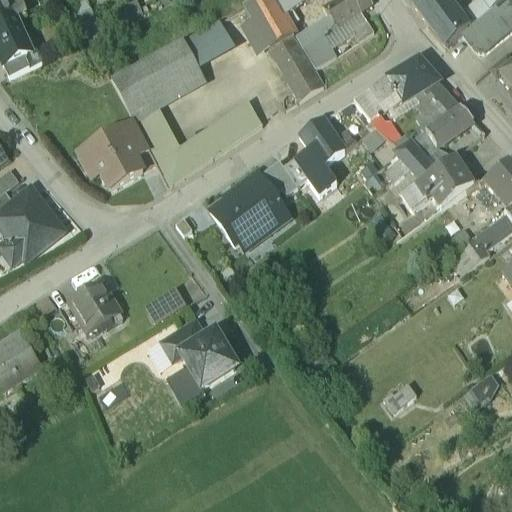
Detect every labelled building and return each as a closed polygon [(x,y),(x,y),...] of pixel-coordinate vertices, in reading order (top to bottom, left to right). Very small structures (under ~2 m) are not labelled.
[(3,0),(0,0),(0,31),(14,26),(3,0)] [(123,25),(147,14),(140,0),(137,0),(116,9),(123,25)] [(263,0),(248,9),(271,55),(297,40),(281,13),(278,6),(274,0),(263,0)] [(290,0),(278,6),(281,13),(300,0),(290,0)] [(339,0),(325,10),(346,37),(331,49),(317,28),(297,40),(305,52),(305,51),(318,73),(376,35),(371,27),(362,14),(352,0),(339,0)] [(366,0),(352,0),(362,14),(371,7),(366,0)] [(419,0),(410,7),(427,30),(451,11),(447,6),(455,0),(419,0)] [(507,0),(492,12),(468,33),(461,38),(476,56),(485,56),(511,33),(511,1),(511,0),(507,0)] [(507,0),(483,0),(492,12),(507,0)] [(451,11),(427,30),(444,52),(461,38),(468,33),(459,23),(451,11)] [(14,26),(0,31),(0,65),(4,75),(25,65),(35,61),(18,24),(14,26)] [(218,24),(110,82),(134,126),(158,113),(205,88),(195,72),(234,51),(218,24)] [(325,90),(297,40),(271,55),(299,106),(325,90)] [(25,65),(4,75),(8,85),(29,75),(25,65)] [(437,88),(418,66),(374,93),(385,111),(391,119),(415,104),(433,131),(460,115),(459,114),(460,113),(437,88)] [(511,70),(500,80),(511,95),(511,70)] [(391,128),(385,129),(375,117),(385,111),(374,93),(353,106),(370,127),(375,133),(385,142),(399,154),(406,149),(391,128)] [(179,150),(155,165),(169,190),(262,130),(247,106),(179,150)] [(158,113),(134,126),(155,165),(179,150),(158,113)] [(433,131),(426,136),(436,153),(473,127),(460,113),(459,114),(460,115),(433,131)] [(336,145),(322,124),(299,140),(309,153),(322,172),(344,156),(336,145)] [(148,154),(133,125),(119,133),(134,161),(148,154)] [(370,127),(365,131),(370,137),(375,133),(370,127)] [(119,133),(86,151),(109,194),(142,176),(134,161),(119,133)] [(370,137),(362,143),(371,153),(385,142),(375,133),(370,137)] [(346,137),(336,145),(344,156),(355,148),(346,137)] [(434,177),(410,147),(406,149),(399,154),(394,157),(400,165),(418,185),(419,187),(434,177)] [(322,172),(309,153),(293,165),(294,167),(306,184),(318,201),(334,189),(322,172)] [(387,174),(405,196),(418,185),(400,165),(387,174)] [(473,190),(451,165),(434,177),(419,187),(418,185),(405,196),(417,210),(430,199),(442,212),(473,190)] [(511,170),(507,165),(485,184),(502,204),(509,198),(511,202),(511,170)] [(279,166),(259,180),(273,199),(281,193),(286,200),(298,192),(284,173),(279,166)] [(306,184),(294,167),(284,173),(297,191),(306,184)] [(9,176),(0,182),(0,200),(5,197),(18,187),(9,176)] [(209,213),(241,255),(289,222),(273,199),(259,180),(256,176),(231,194),(233,199),(226,204),(225,202),(209,213)] [(12,207),(0,215),(0,230),(11,244),(0,252),(0,255),(12,270),(30,256),(33,261),(64,238),(52,222),(50,224),(45,218),(47,216),(30,193),(12,207)] [(0,200),(0,215),(12,207),(5,197),(0,200)] [(511,225),(508,220),(476,243),(485,256),(511,236),(511,225)] [(191,234),(183,223),(175,229),(183,240),(191,234)] [(467,230),(438,249),(447,262),(449,261),(476,243),(467,230)] [(476,243),(449,261),(456,270),(452,273),(455,276),(459,273),(463,278),(488,260),(485,256),(476,243)] [(229,267),(217,275),(223,284),(235,275),(229,267)] [(511,271),(503,279),(504,280),(507,278),(511,284),(511,271)] [(102,285),(64,310),(85,342),(123,319),(102,285)] [(159,326),(190,306),(181,291),(149,311),(159,326)] [(195,330),(162,350),(173,369),(182,363),(181,362),(205,347),(195,330)] [(18,336),(0,346),(0,391),(3,397),(41,374),(18,336)] [(205,347),(181,362),(182,363),(201,395),(234,375),(214,342),(205,347)] [(379,396),(392,414),(416,398),(403,379),(379,396)] [(484,380),(462,396),(475,413),(496,398),(484,380)]
